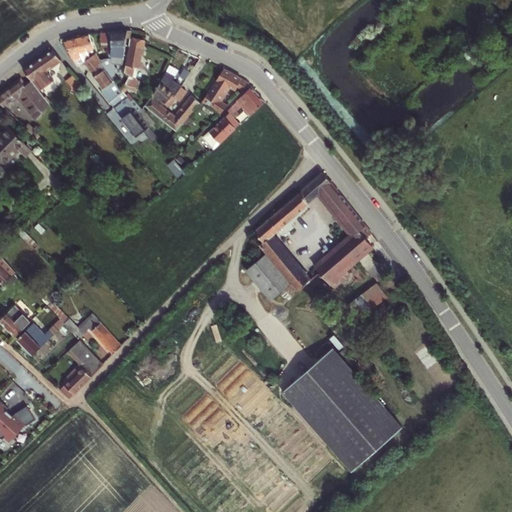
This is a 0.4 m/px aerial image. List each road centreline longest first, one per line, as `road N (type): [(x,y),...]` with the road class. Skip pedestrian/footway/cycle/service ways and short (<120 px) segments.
road 1 (track): [(0,474),(322,152)]
road 2 (residential): [(141,14),(258,76),(395,244)]
road 3 (residential): [(511,416),(395,244)]
road 4 (residential): [(0,70),(61,29),(141,14)]
